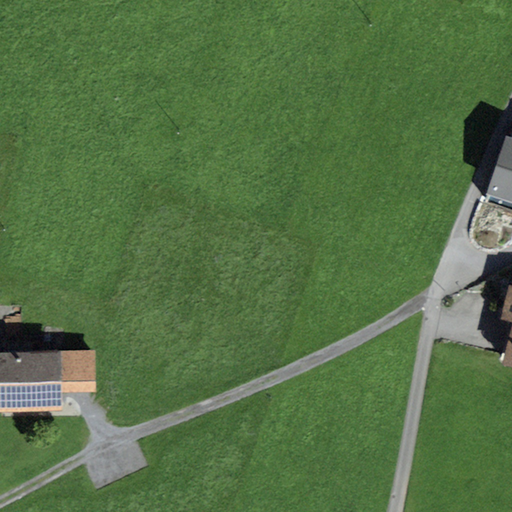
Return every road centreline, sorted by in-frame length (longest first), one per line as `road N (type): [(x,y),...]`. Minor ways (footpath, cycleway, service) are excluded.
road 1 (track): [(0,500),(134,432),(349,345),(434,291)]
road 2 (residential): [(511,112),(434,291),(392,511)]
